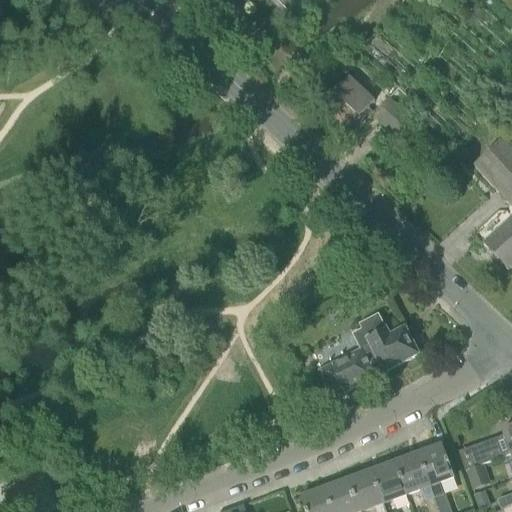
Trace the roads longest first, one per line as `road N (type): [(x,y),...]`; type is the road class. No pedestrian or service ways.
road 1 (residential): [(504,337),(215,66),(129,0)]
road 2 (residential): [(149,511),(459,381),(504,337)]
